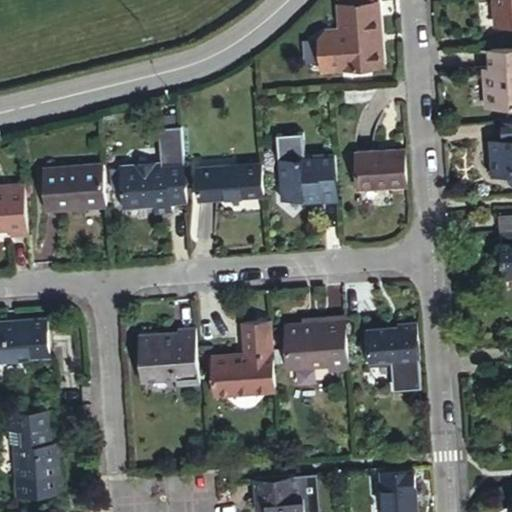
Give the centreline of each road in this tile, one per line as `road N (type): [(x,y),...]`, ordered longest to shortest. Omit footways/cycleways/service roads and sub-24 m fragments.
road 1 (residential): [(105,275),(432,254)]
road 2 (unclassified): [(288,0),(237,43),(179,71),(0,114)]
road 3 (residential): [(432,254),(449,511)]
road 4 (residential): [(412,0),(432,254)]
road 5 (residential): [(105,275),(116,477),(125,511)]
